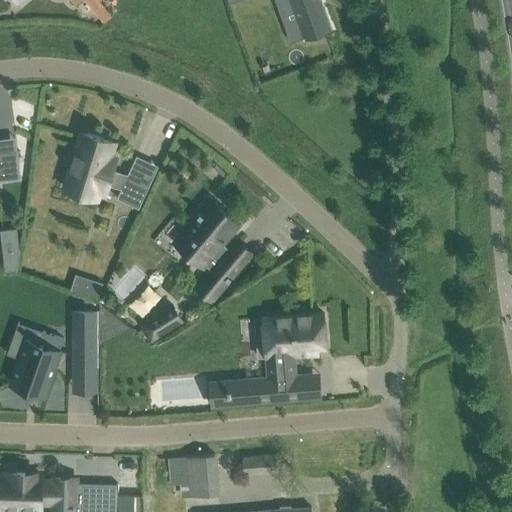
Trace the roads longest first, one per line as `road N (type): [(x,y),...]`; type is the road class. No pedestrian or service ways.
road 1 (residential): [(0,72),(106,72),(203,122),(397,283)]
road 2 (residential): [(0,432),(173,433),(391,415)]
road 3 (residential): [(397,283),(388,99),(370,0)]
road 4 (residential): [(391,415),(397,283)]
